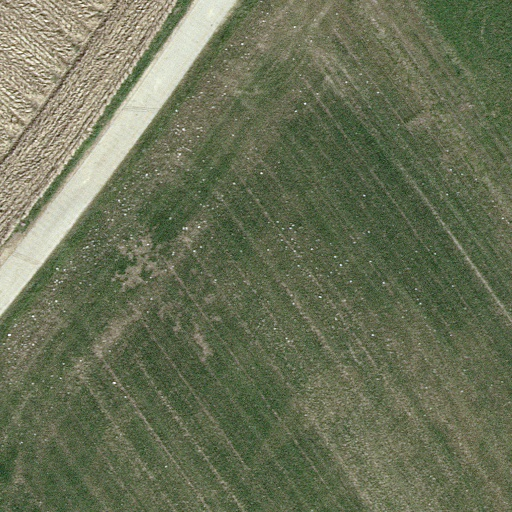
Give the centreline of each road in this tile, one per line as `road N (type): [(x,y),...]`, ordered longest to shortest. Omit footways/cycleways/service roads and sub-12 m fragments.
road 1 (track): [(0,293),(91,183),(217,0)]
road 2 (track): [(373,0),(454,92),(511,176)]
